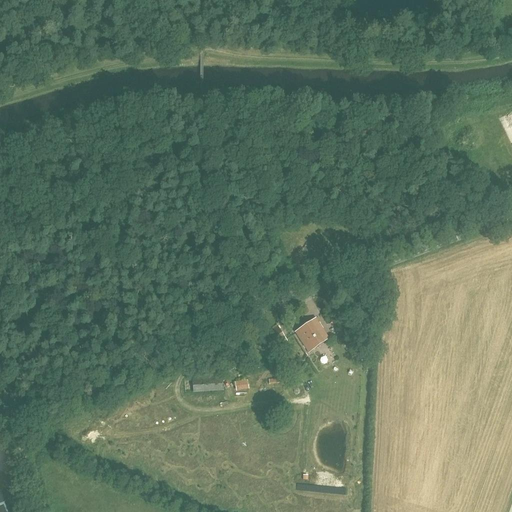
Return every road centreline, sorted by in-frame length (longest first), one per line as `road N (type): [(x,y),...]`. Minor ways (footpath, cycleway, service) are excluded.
road 1 (unclassified): [(0,407),(511,215)]
road 2 (track): [(511,51),(403,66),(201,53),(0,95)]
